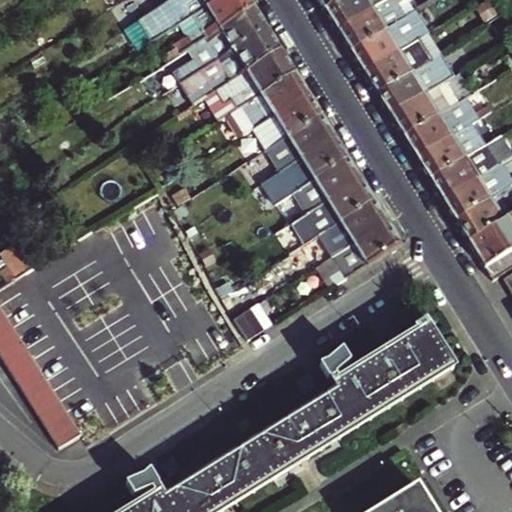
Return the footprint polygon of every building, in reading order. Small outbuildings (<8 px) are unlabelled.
[(223,0),(177,0),(172,4),(179,15),(185,24),(192,20),(223,0)] [(246,0),(223,0),(192,20),(199,31),(187,39),(173,48),(179,58),(183,55),(253,12),(246,0)] [(317,0),(325,12),(344,0),(317,0)] [(344,0),(325,12),(338,34),(392,1),(392,0),(344,0)] [(392,1),(338,34),(351,55),(398,26),(405,22),(392,1)] [(197,77),(267,33),(253,12),(183,55),(191,67),(197,77)] [(185,24),(179,15),(148,34),(154,43),(180,28),(185,24)] [(398,26),(351,55),(364,76),(421,42),(427,38),(414,16),(405,22),(398,26)] [(199,31),(192,20),(185,24),(180,28),(187,39),(199,31)] [(280,55),(267,33),(197,77),(185,84),(178,88),(191,109),(206,100),(222,91),(280,55)] [(364,76),(377,97),(424,68),(416,54),(425,49),(421,42),(364,76)] [(295,78),(280,55),(222,91),(229,103),(253,87),(261,100),(295,78)] [(377,97),(391,119),(446,85),(456,79),(442,57),(424,68),(377,97)] [(502,70),(506,77),(511,73),(511,68),(510,65),(502,70)] [(197,77),(191,67),(179,74),(185,84),(197,77)] [(506,77),(502,70),(494,75),(499,82),(506,77)] [(295,78),(261,100),(251,106),(260,121),(250,127),(253,132),(308,99),(295,78)] [(391,119),(404,140),(459,106),(446,85),(391,119)] [(253,87),(229,103),(236,114),(241,112),(251,106),(261,100),(253,87)] [(222,91),(206,100),(213,112),(229,103),(222,91)] [(277,149),(321,121),(308,99),(253,132),(267,155),(277,149)] [(404,140),(417,161),(464,132),(472,127),(480,122),(467,101),(459,106),(404,140)] [(260,121),(251,106),(241,112),(250,127),(260,121)] [(279,175),(334,142),(321,121),(277,149),(286,163),(276,169),(279,175)] [(472,127),(464,132),(468,140),(477,135),(472,127)] [(417,161),(430,182),(486,148),(477,135),(468,140),(464,132),(417,161)] [(348,164),(334,142),(279,175),(293,197),(303,191),(348,164)] [(486,148),(430,182),(442,202),(488,174),(484,167),(493,161),(486,148)] [(286,163),(277,149),(267,155),(276,169),(286,163)] [(488,174),(498,168),(493,161),(484,167),(488,174)] [(360,184),(348,164),(303,191),(312,207),(303,213),(306,218),(360,184)] [(488,174),(442,202),(455,222),(501,194),(493,182),(502,176),(498,168),(488,174)] [(319,218),(329,233),(374,206),(360,184),(306,218),(310,224),(319,218)] [(501,194),(455,222),(468,244),(511,216),(511,212),(506,203),(511,198),(511,191),(510,189),(501,194)] [(160,195),(135,209),(191,314),(220,365),(244,351),(208,289),(160,195)] [(374,206),(329,233),(338,248),(328,254),(332,260),(386,226),(374,206)] [(194,207),(177,217),(186,232),(203,222),(194,207)] [(492,284),(511,270),(511,216),(468,244),(492,284)] [(319,218),(310,224),(319,239),(329,233),(319,218)] [(354,275),(399,247),(386,226),(332,260),(335,266),(345,260),(354,275)] [(187,386),(93,232),(48,260),(141,414),(187,386)] [(329,233),(319,239),(328,254),(338,248),(329,233)] [(345,260),(335,266),(345,281),(354,275),(345,260)] [(511,277),(503,283),(511,297),(511,277)] [(110,434),(18,279),(0,290),(0,358),(58,451),(81,437),(87,448),(110,434)] [(250,340),(275,325),(262,303),(237,318),(250,340)] [(222,511),(452,370),(423,325),(413,331),(419,340),(164,498),(165,500),(145,511),(222,511)] [(349,365),(340,351),(331,360),(319,368),(326,380),(327,382),(349,365)] [(156,486),(149,474),(136,482),(124,486),(133,500),(157,488),(156,486)] [(434,511),(419,486),(375,511),(434,511)]
